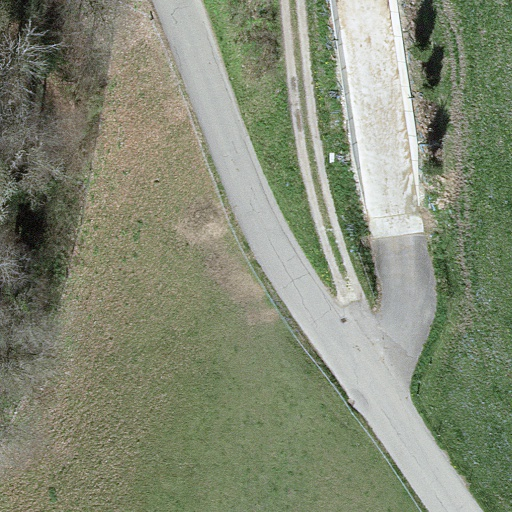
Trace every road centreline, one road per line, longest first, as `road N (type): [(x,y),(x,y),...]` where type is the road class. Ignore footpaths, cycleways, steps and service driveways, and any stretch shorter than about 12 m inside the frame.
road 1 (unclassified): [(172,0),(257,227),(290,288),(455,511)]
road 2 (track): [(393,427),(320,223),(292,0)]
